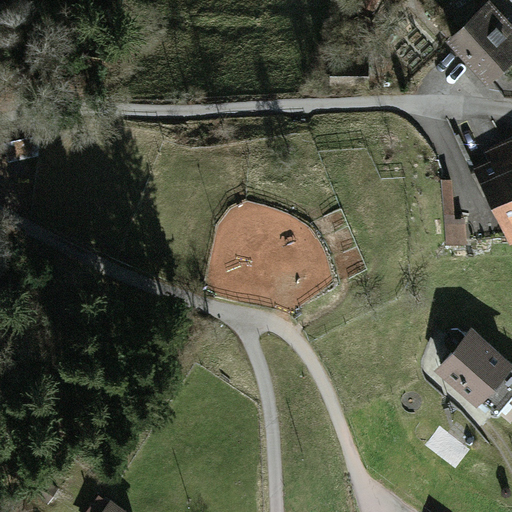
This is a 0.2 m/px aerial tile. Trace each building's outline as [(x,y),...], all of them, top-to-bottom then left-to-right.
[(511,30),(488,4),(453,35),(487,74),(511,51),(511,30)] [(365,84),(365,60),(334,60),(333,84),(365,84)] [(492,162),(471,172),(480,191),(487,188),(511,236),(511,235),(511,138),(486,151),(492,162)] [(464,246),(462,181),(444,181),(446,246),(464,246)] [(511,393),(511,364),(471,329),(466,335),(458,329),(451,329),(447,334),(448,341),(456,347),(441,365),(496,412),(511,393)] [(58,488),(42,476),(32,490),(48,502),(58,488)] [(125,511),(110,500),(101,511),(125,511)]
